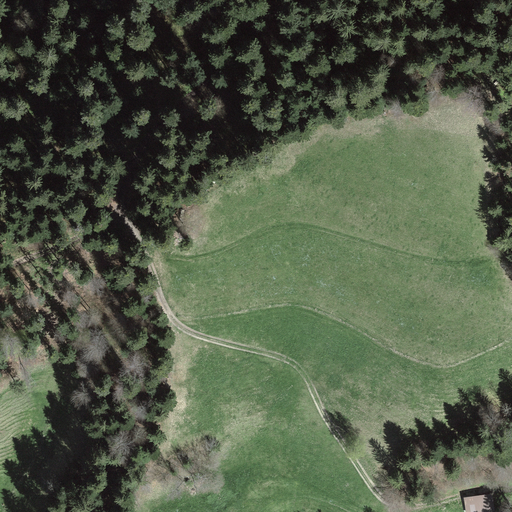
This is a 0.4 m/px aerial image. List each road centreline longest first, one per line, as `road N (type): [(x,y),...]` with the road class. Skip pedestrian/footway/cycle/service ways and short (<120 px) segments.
road 1 (track): [(511,240),(475,255),(288,225),(199,253),(139,242),(162,303),(190,334),(301,369),(351,464),(384,503),(426,507),(487,488),(511,490)]
road 2 (track): [(139,242),(124,218),(128,183),(160,123),(220,71),(271,0)]
